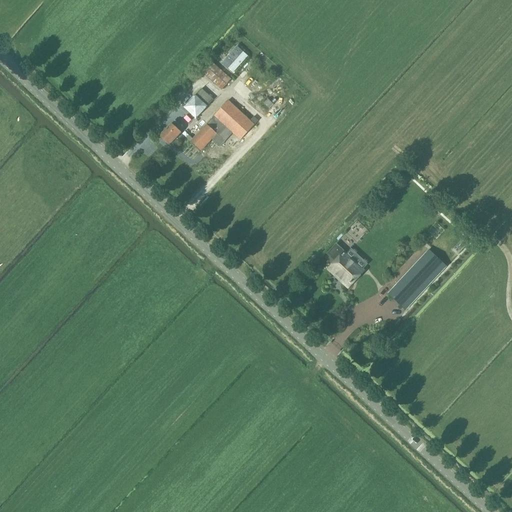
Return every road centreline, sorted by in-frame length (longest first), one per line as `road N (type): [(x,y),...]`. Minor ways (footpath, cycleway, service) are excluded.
road 1 (unclassified): [(487,511),(0,58)]
road 2 (track): [(0,484),(214,258)]
road 3 (track): [(511,316),(510,257),(370,130)]
road 4 (track): [(370,130),(233,275)]
